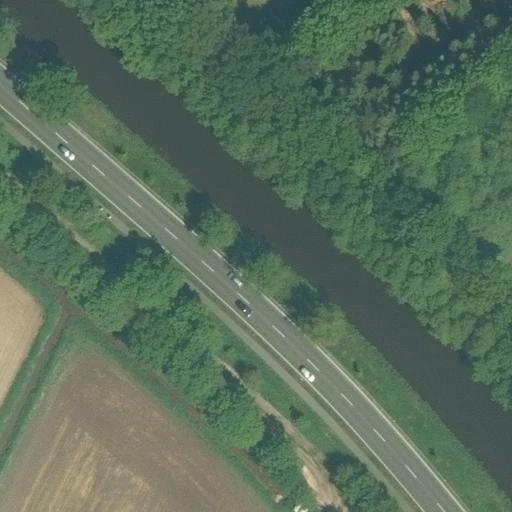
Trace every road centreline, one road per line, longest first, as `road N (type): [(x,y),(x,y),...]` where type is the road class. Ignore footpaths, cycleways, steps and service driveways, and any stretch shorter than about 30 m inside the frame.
road 1 (primary): [(0,86),(209,271),(366,424),(442,511)]
road 2 (track): [(342,511),(196,356),(0,185)]
